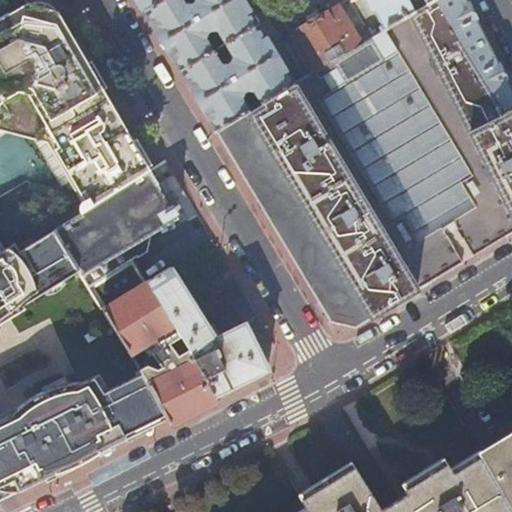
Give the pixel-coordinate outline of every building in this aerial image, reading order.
[(217,132),(250,112),(242,97),(243,93),(250,89),(254,90),(263,104),(296,85),(244,0),(138,0),(169,50),(217,132)] [(250,112),(217,132),(331,320),(354,327),(511,232),(511,105),(504,111),(435,0),(427,5),(416,12),(384,31),(374,37),(372,38),(304,79),(303,80),(296,85),(263,104),(250,112)] [(376,14),(384,31),(416,12),(409,0),(424,0),(427,5),(435,0),(504,111),(511,105),(511,96),(463,0),(363,0),(369,13),(374,14),(376,14)] [(304,79),(372,38),(352,1),(340,8),(329,14),(328,12),(303,27),(304,29),(294,35),(295,36),(283,43),(304,79)] [(31,7),(58,11),(55,6),(52,4),(50,3),(47,2),(44,2),(41,2),(39,3),(36,4),(33,5),(31,7)] [(0,26),(31,7),(29,3),(0,20),(0,26)] [(0,135),(5,133),(16,135),(40,140),(57,144),(79,179),(92,199),(56,222),(60,228),(151,171),(148,165),(133,140),(113,106),(103,88),(88,62),(74,38),(58,11),(31,7),(0,26),(0,135)] [(74,38),(88,62),(78,36),(74,38)] [(88,62),(103,88),(107,86),(91,60),(88,62)] [(0,144),(16,135),(5,133),(0,135),(0,144)] [(133,140),(148,165),(151,163),(137,138),(133,140)] [(57,144),(40,140),(69,186),(79,179),(57,144)] [(60,228),(56,231),(78,268),(91,288),(133,261),(137,259),(138,260),(148,254),(152,236),(179,219),(175,212),(182,208),(179,204),(173,208),(151,171),(60,228)] [(0,317),(78,268),(56,231),(55,230),(39,240),(40,241),(0,230),(0,317)] [(133,261),(91,288),(104,309),(132,355),(163,336),(169,347),(167,349),(176,367),(149,382),(156,394),(169,419),(172,425),(196,414),(218,403),(219,402),(216,395),(203,370),(200,372),(188,347),(146,280),(133,261)] [(170,266),(146,280),(188,347),(200,372),(203,370),(216,395),(268,370),(245,323),(215,336),(170,266)] [(0,501),(27,488),(56,474),(98,453),(118,443),(129,438),(127,433),(156,425),(169,419),(156,394),(149,382),(142,371),(109,387),(99,372),(84,380),(80,380),(74,380),(66,382),(63,383),(57,385),(53,386),(48,389),(46,391),(45,389),(41,391),(34,395),(30,397),(24,401),(21,404),(17,407),(15,409),(14,411),(13,412),(12,413),(11,414),(0,419),(0,501)] [(129,438),(156,425),(127,433),(129,438)] [(511,511),(511,431),(478,452),(511,511)] [(511,511),(478,452),(455,468),(451,462),(405,491),(408,495),(390,507),(382,511),(357,468),(304,500),(311,511),(511,511)] [(405,491),(451,462),(448,457),(402,485),(405,491)] [(357,468),(353,462),(301,494),(304,500),(357,468)] [(304,500),(301,494),(293,498),(297,504),(304,500)] [(311,511),(304,500),(297,504),(300,511),(311,511)]
